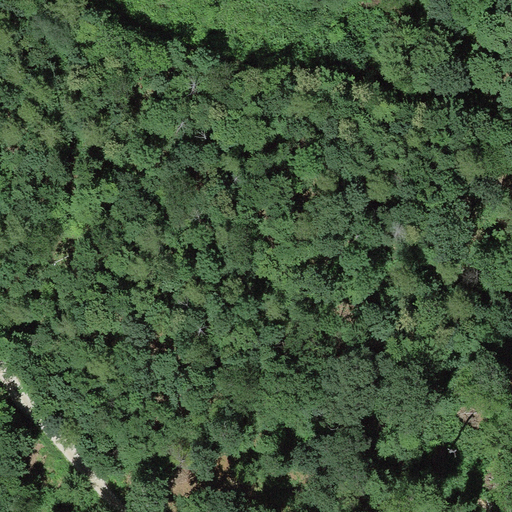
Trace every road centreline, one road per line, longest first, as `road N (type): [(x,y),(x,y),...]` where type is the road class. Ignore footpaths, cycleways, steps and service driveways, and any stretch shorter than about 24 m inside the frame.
road 1 (track): [(0,362),(123,511)]
road 2 (track): [(503,126),(477,81),(479,41),(507,0)]
